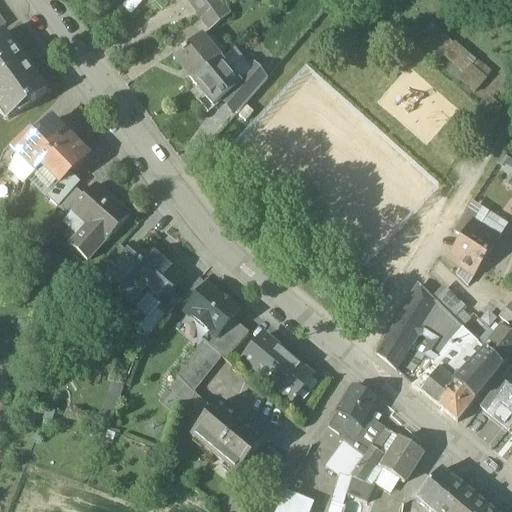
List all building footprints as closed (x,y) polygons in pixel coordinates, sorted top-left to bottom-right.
[(219,0),(184,0),(209,33),(230,17),(220,1),(219,0)] [(431,26),(417,42),(440,62),(442,58),(453,46),(431,26)] [(4,36),(0,38),(0,110),(8,122),(46,94),(4,36)] [(200,40),(174,61),(193,85),(220,63),(210,51),(209,51),(200,40)] [(455,44),(453,46),(442,58),(461,75),(469,66),(474,61),(455,44)] [(220,63),(193,85),(214,109),(224,101),(240,88),(238,86),(229,76),(230,75),(220,63)] [(469,66),(461,75),(457,79),(474,94),(485,81),(469,66)] [(238,86),(240,88),(224,101),(236,116),(267,81),(257,70),(238,86)] [(38,136),(18,156),(36,175),(42,169),(41,168),(72,138),(63,130),(61,132),(52,122),(38,136)] [(29,127),(9,147),(18,156),(38,136),(29,127)] [(72,138),(41,168),(42,169),(59,186),(59,187),(71,175),(88,158),(71,141),(73,139),(72,138)] [(25,185),(36,175),(18,156),(14,159),(10,170),(25,185)] [(496,165),(504,170),(510,161),(502,156),(496,165)] [(505,185),(511,189),(511,162),(510,161),(504,170),(502,173),(509,177),(505,185)] [(71,175),(59,187),(59,186),(46,198),(58,209),(74,191),(80,184),(71,175)] [(130,218),(94,188),(84,200),(72,214),(88,227),(70,248),(88,263),(106,242),(108,244),(130,218)] [(74,191),(58,209),(69,218),(72,214),(84,200),(74,191)] [(468,211),(454,233),(464,240),(472,226),(473,226),(479,217),(468,211)] [(473,226),(472,226),(464,240),(450,261),(475,277),(498,242),(473,226)] [(119,248),(99,271),(108,279),(128,256),(119,248)] [(147,294),(128,277),(144,259),(134,250),(108,279),(104,284),(115,294),(117,293),(134,308),(147,294)] [(144,259),(128,277),(147,294),(161,306),(161,307),(172,295),(184,281),(151,252),(144,259)] [(435,302),(424,292),(419,287),(390,333),(411,346),(417,337),(423,336),(434,343),(425,357),(437,364),(449,346),(450,346),(463,331),(452,319),(435,302)] [(238,313),(207,288),(186,314),(215,339),(217,340),(232,321),(238,313)] [(464,308),(446,291),(435,302),(452,319),(464,308)] [(172,295),(161,307),(161,306),(155,312),(165,320),(181,302),(172,295)] [(511,316),(503,311),(497,319),(511,329),(511,316)] [(155,312),(139,330),(148,339),(165,320),(155,312)] [(232,321),(217,340),(215,339),(208,347),(222,360),(225,363),(249,335),(232,321)] [(473,340),(463,331),(450,346),(460,355),(461,354),(467,346),(473,340)] [(511,339),(502,331),(485,352),(486,354),(456,385),(457,387),(475,402),(511,355),(511,339)] [(411,346),(390,333),(389,334),(390,334),(376,356),(395,371),(411,346)] [(244,362),(292,403),(312,381),(264,339),(244,362)] [(473,340),(467,346),(472,350),(477,344),(473,340)] [(195,396),(222,360),(208,347),(203,345),(177,378),(195,396)] [(437,364),(434,367),(439,371),(449,379),(467,359),(461,354),(460,355),(450,346),(437,364)] [(449,379),(439,371),(421,393),(440,409),(457,387),(449,379)] [(501,381),(480,409),(489,417),(509,393),(508,392),(511,388),(501,381)] [(511,386),(511,388),(508,392),(509,393),(489,417),(508,432),(511,429),(511,427),(511,386)] [(475,402),(457,387),(440,409),(457,424),(475,402)] [(354,390),(337,415),(362,431),(363,432),(380,407),(354,390)] [(195,397),(186,420),(198,431),(213,413),(195,397)] [(267,443),(221,403),(213,413),(198,431),(192,436),(238,477),(267,443)] [(107,404),(100,425),(109,428),(116,407),(107,404)] [(362,431),(337,415),(328,428),(353,444),(362,431)] [(354,445),(367,454),(384,430),(371,421),(363,432),(362,431),(354,445)] [(365,457),(353,474),(346,497),(367,505),(374,488),(371,487),(382,470),(404,485),(405,484),(423,456),(384,430),(367,454),(365,457)] [(365,457),(344,444),(326,469),(340,478),(340,477),(351,477),(353,474),(365,457)] [(454,511),(469,495),(441,472),(416,502),(427,511),(454,511)] [(340,478),(332,504),(341,507),(351,477),(340,477),(340,478)] [(311,511),(314,506),(285,493),(276,511),(311,511)] [(489,511),(469,495),(454,511),(489,511)]
